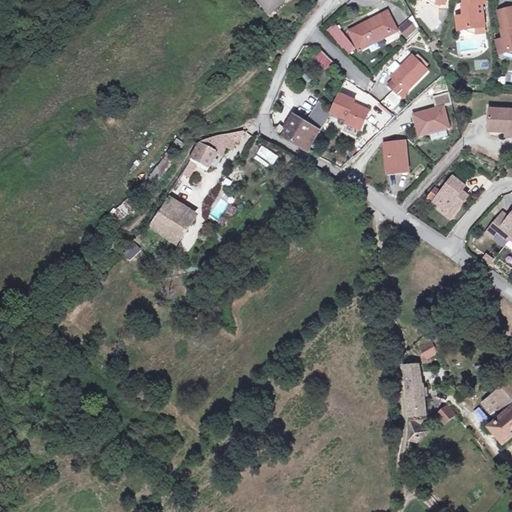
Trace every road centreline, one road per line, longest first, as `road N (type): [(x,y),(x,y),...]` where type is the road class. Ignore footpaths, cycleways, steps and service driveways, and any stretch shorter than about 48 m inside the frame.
road 1 (residential): [(448,249),(273,136),(264,120),(282,64),(336,0)]
road 2 (track): [(399,511),(406,498),(400,371),(369,195)]
road 3 (track): [(153,149),(296,45)]
